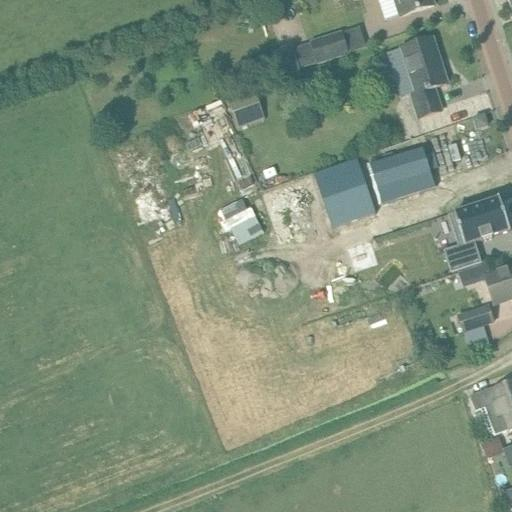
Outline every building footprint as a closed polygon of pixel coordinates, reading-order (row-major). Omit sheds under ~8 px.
[(371,0),(392,0),(399,18),(435,7),(432,0),(367,0),(367,1),(371,0)] [(341,34),(333,36),(293,50),(299,71),(347,55),(341,34)] [(432,40),(413,46),(402,50),(416,94),(412,96),(419,120),(441,113),(434,90),(447,85),(432,40)] [(254,90),(228,100),(238,130),(265,121),(254,90)] [(488,127),(485,116),(474,119),(477,130),(488,127)] [(424,152),(392,161),(363,170),(374,208),(436,190),(424,152)] [(360,163),(316,177),(333,231),(376,217),(360,163)] [(460,252),(446,256),(453,278),(482,269),(483,269),(476,246),(511,236),(502,204),(450,221),(460,252)] [(482,269),(485,278),(494,307),(511,300),(511,269),(491,276),(489,267),(483,269),(482,269)] [(488,310),(459,319),(463,333),(492,324),(488,310)] [(475,411),(481,409),(489,434),(496,436),(511,430),(511,382),(497,387),(470,396),(475,411)]
